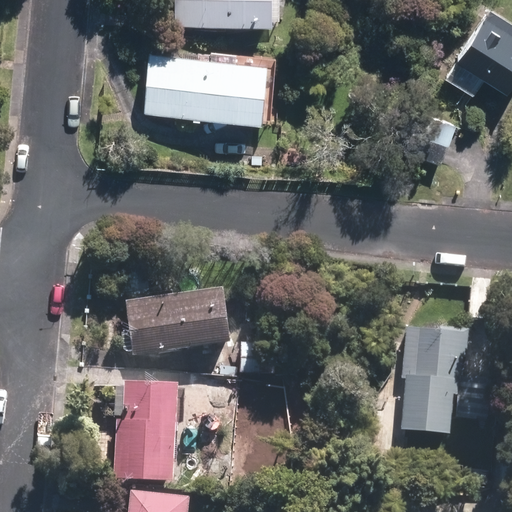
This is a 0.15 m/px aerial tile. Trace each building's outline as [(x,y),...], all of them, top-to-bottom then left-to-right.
[(262,31),(263,0),(141,0),(140,26),(262,31)] [(444,69),(499,100),(511,76),(511,33),(476,13),(444,69)] [(255,68),(146,54),(138,112),(247,126),(255,68)] [(451,126),(411,111),(395,152),(435,167),(451,126)] [(234,289),(133,303),(140,352),(241,338),(234,289)] [(471,335),(422,328),(408,424),(457,431),(471,335)] [(265,336),(244,335),(242,372),(263,373),(265,336)] [(177,474),(183,384),(138,381),(136,423),(131,423),(128,471),(177,474)] [(194,511),(196,497),(143,490),(139,511),(194,511)]
